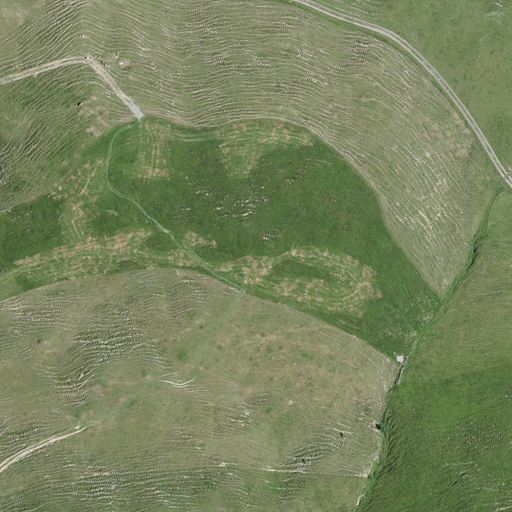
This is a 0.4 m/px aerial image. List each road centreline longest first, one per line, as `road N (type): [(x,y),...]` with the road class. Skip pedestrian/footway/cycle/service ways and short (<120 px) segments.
road 1 (track): [(294,0),(389,34),(438,78),(511,183)]
road 2 (track): [(0,82),(87,60),(140,117)]
